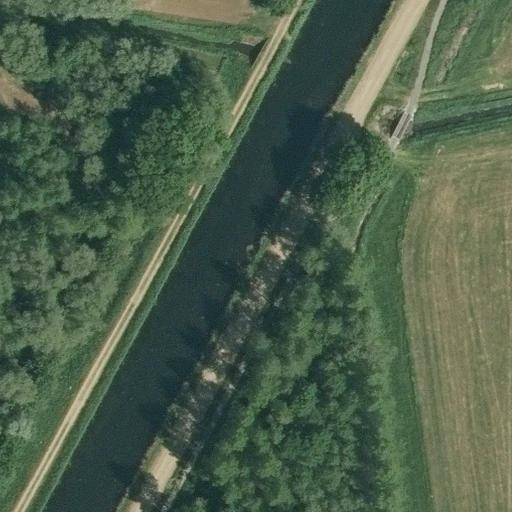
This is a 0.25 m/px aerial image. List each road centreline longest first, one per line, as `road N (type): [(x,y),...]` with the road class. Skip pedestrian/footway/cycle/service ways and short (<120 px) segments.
road 1 (track): [(136,511),(411,0)]
road 2 (track): [(22,511),(297,0)]
